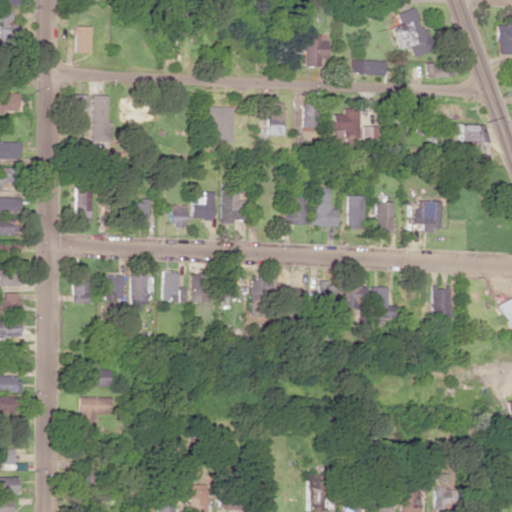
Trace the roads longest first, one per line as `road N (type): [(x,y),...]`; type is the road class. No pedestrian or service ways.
road 1 (residential): [(46,511),(47,0)]
road 2 (residential): [(482,87),(0,72)]
road 3 (residential): [(511,264),(49,241)]
road 4 (tertiary): [(511,173),(454,0)]
